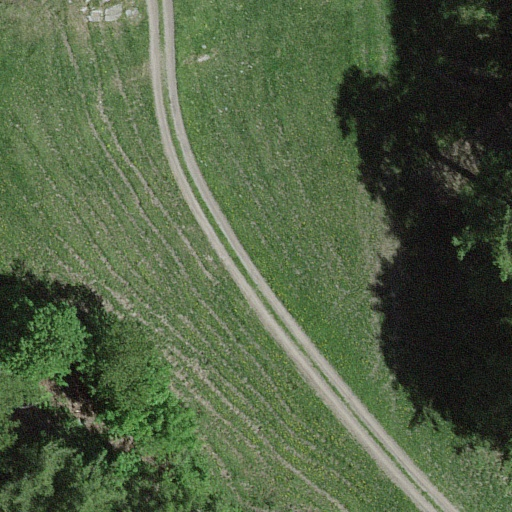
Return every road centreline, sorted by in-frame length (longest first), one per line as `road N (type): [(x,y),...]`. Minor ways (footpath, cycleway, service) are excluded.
road 1 (track): [(442,511),(221,277),(156,165),(156,0)]
road 2 (track): [(147,511),(0,421)]
